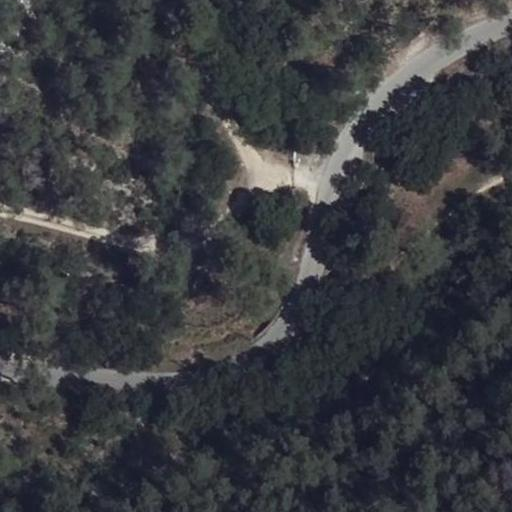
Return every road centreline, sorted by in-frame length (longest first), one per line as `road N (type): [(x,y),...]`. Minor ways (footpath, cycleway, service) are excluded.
road 1 (tertiary): [(511,10),(429,49),(371,115),(321,183),(299,291),(232,376),(101,378),(0,357)]
road 2 (track): [(0,208),(221,242),(264,241),(315,212)]
